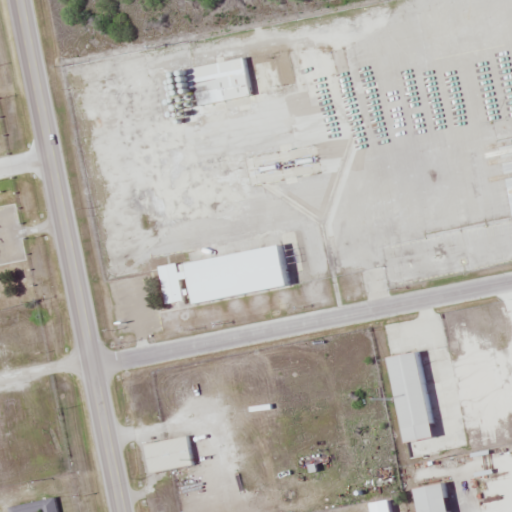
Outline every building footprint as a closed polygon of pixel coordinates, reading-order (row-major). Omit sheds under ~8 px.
[(256,95),(249,59),(241,61),(243,73),(201,81),(206,105),(256,95)] [(297,285),(290,244),(195,261),(202,302),(297,285)] [(162,266),(169,303),(187,300),(183,279),(191,277),(190,271),(182,273),(180,262),(162,266)] [(426,351),(396,356),(410,442),(440,437),(426,351)] [(197,465),(192,436),(149,443),(154,472),(197,465)] [(457,511),(453,483),(423,487),(426,511),(457,511)] [(396,511),(394,500),(373,503),(374,511),(396,511)]
